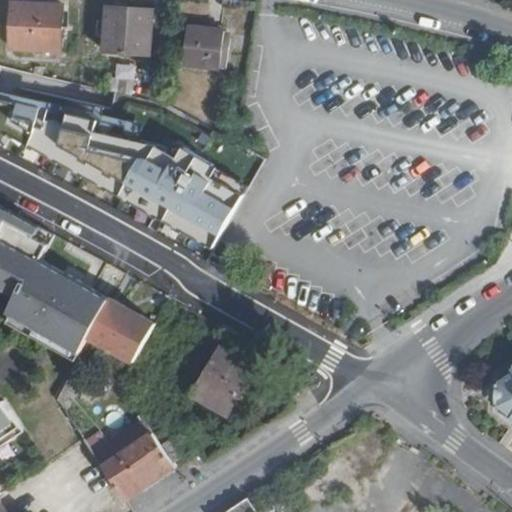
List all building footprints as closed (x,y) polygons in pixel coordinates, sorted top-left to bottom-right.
[(62,53),(64,6),(16,4),(14,51),(62,53)] [(150,54),(154,10),(109,6),(105,50),(150,54)] [(226,66),(229,47),(221,46),(222,29),(186,25),(183,62),(226,66)] [(46,145),(56,125),(24,108),(14,127),(46,145)] [(190,218),(211,179),(172,159),(151,196),(190,218)] [(40,256),(51,233),(0,205),(0,285),(19,296),(40,256)] [(75,358),(109,296),(40,256),(19,296),(10,313),(36,327),(32,335),(75,358)] [(123,384),(156,323),(109,296),(75,358),(123,384)] [(230,414),(245,387),(240,385),(252,364),(218,345),(192,395),(230,414)] [(511,367),(511,368),(511,370),(511,374),(498,383),(500,399),(511,409),(511,367)] [(0,447),(24,431),(5,402),(1,403),(0,400),(0,493),(2,492),(0,488),(0,447)] [(96,459),(111,450),(99,429),(84,437),(96,459)] [(126,499),(176,466),(153,431),(103,464),(126,499)] [(191,452),(180,435),(166,444),(177,461),(191,452)] [(253,511),(245,499),(231,509),(233,511),(253,511)]
